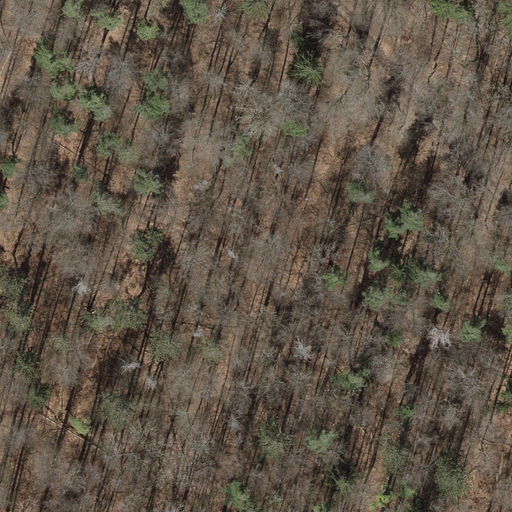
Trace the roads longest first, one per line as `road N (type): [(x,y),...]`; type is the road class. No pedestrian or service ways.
road 1 (track): [(0,153),(511,371)]
road 2 (track): [(511,212),(329,0)]
